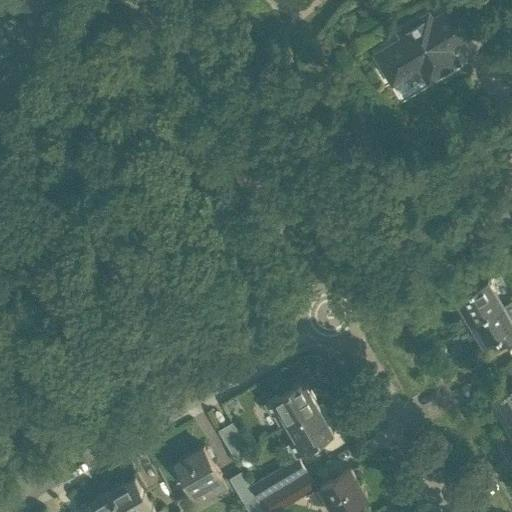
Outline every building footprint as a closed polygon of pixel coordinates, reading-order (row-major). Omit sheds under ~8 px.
[(400,36),(372,53),(392,86),(419,69),(428,83),(462,63),(454,50),(481,33),(461,0),(460,0),(434,16),(430,9),(396,29),(400,36)] [(470,323),(503,304),(488,277),(455,296),(470,323)] [(499,342),(511,335),(511,318),(503,304),(470,323),(482,344),(496,336),(499,342)] [(511,373),(511,359),(499,368),(505,378),(511,373)] [(289,422),(321,404),(305,378),(267,400),(283,426),(289,422)] [(506,423),(511,419),(511,385),(491,398),(506,423)] [(297,452),(335,429),(321,404),(289,422),(297,436),(290,440),(297,452)] [(235,453),(249,445),(234,419),(221,427),(235,453)] [(230,486),(223,474),(204,443),(177,460),(195,491),(212,481),(219,492),(230,486)] [(260,497),(307,469),(299,455),(251,482),(260,497)] [(336,511),(337,511),(368,495),(352,466),(321,484),(310,490),(315,499),(321,501),(328,497),(336,511)] [(251,511),(268,511),(242,469),(230,476),(251,511)] [(270,511),(271,511),(319,484),(310,469),(262,497),(270,511)] [(121,506),(124,511),(153,511),(157,510),(135,473),(110,487),(121,506)] [(124,511),(121,506),(110,487),(89,500),(91,503),(86,506),(89,511),(124,511)]
